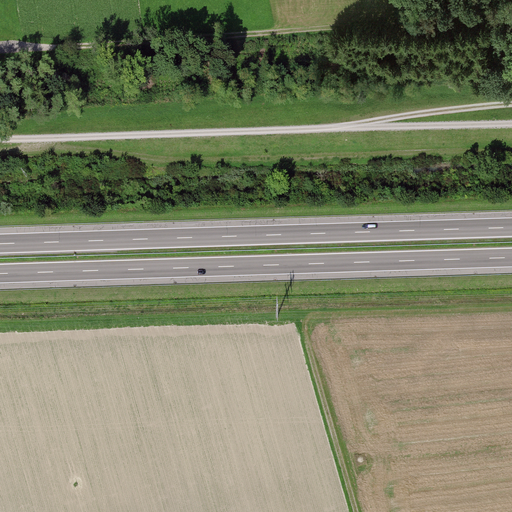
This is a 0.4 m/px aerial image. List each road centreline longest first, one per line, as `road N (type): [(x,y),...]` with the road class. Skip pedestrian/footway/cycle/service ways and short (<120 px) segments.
road 1 (track): [(0,50),(100,51),(415,29),(511,9)]
road 2 (track): [(0,140),(511,123)]
road 3 (motorway): [(511,227),(0,244)]
road 4 (track): [(0,308),(511,292)]
road 5 (motorway): [(0,273),(511,257)]
road 6 (track): [(358,511),(293,299)]
road 7 (track): [(359,126),(511,105)]
